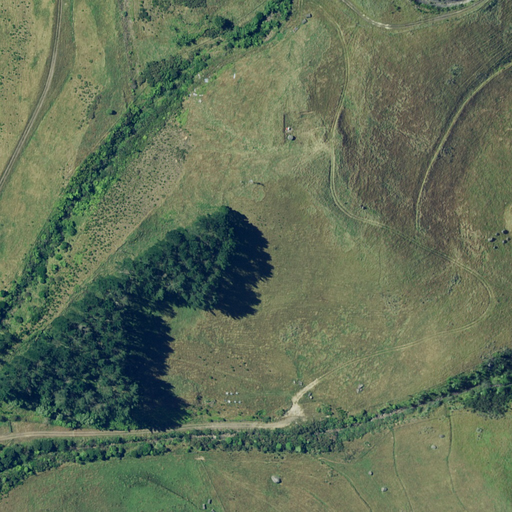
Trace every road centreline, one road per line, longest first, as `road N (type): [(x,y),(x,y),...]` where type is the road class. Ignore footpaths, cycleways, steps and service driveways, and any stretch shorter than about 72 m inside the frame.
road 1 (track): [(0,176),(43,84),(53,0)]
road 2 (track): [(341,0),(380,25),(478,0)]
